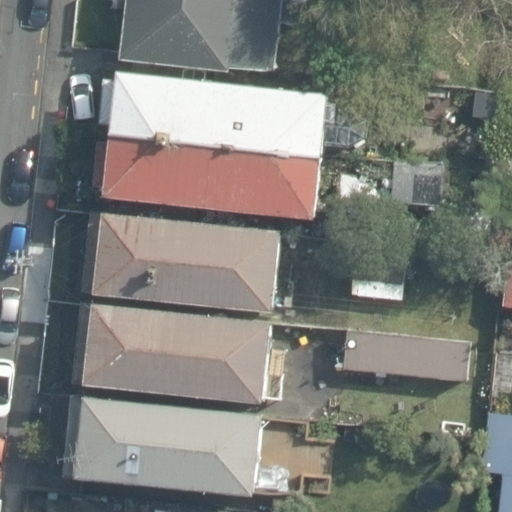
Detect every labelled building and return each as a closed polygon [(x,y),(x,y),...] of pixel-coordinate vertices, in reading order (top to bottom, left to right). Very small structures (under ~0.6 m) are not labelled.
[(293,0),(136,0),(132,51),(287,64),(293,0)] [(334,88),(124,69),(119,124),(328,141),(334,88)] [(328,141),(119,124),(114,188),(323,205),(328,141)] [(286,232),(111,207),(100,281),(276,306),(286,232)] [(284,320),(97,298),(93,374),(271,399),(284,320)] [(472,344),(357,327),(355,368),(473,380),(472,344)] [(66,473),(257,494),(266,414),(75,393),(66,473)] [(499,511),(511,511),(511,413),(492,411),(486,468),(504,470),(499,511)]
